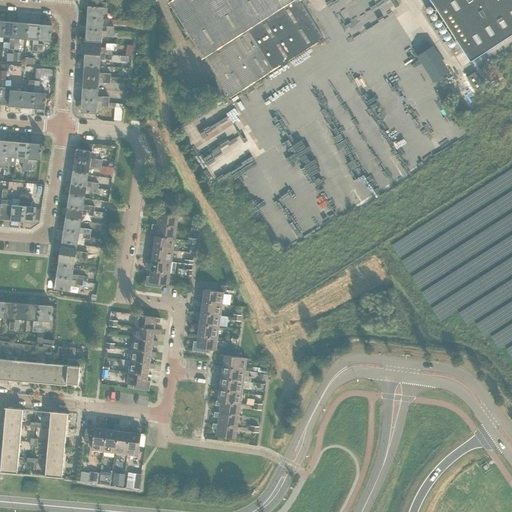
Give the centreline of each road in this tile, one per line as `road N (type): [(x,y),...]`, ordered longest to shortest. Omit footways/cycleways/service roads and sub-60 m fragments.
road 1 (residential): [(171,372),(178,309),(135,301),(125,291),(138,141),(126,131),(60,126)]
road 2 (tertiary): [(400,362),(358,357),(333,368),(267,493),(245,511)]
road 3 (tertiary): [(264,511),(285,486),(330,389),(357,371),(388,375)]
road 4 (residential): [(0,5),(68,12),(60,126)]
road 5 (residential): [(0,238),(31,240),(47,230),(60,126)]
